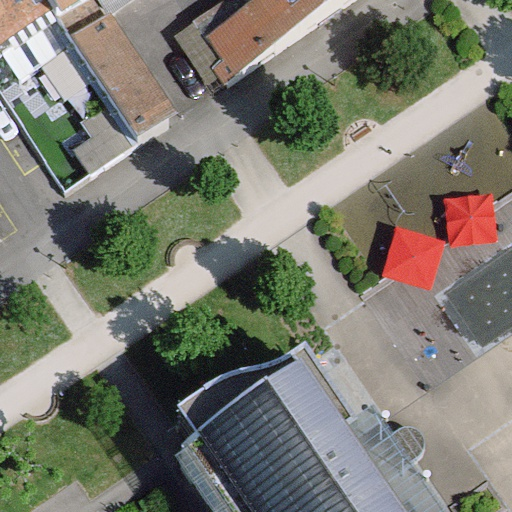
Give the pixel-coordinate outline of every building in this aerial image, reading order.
[(0,0),(0,51),(51,16),(40,0),(0,0)] [(99,0),(40,0),(51,16),(58,28),(89,7),(99,0)] [(358,0),(253,0),(202,35),(226,69),(220,73),(230,88),(358,0)] [(160,113),(103,27),(73,48),(113,109),(140,150),(170,128),(160,113)] [(140,150),(113,109),(66,140),(93,180),(140,150)] [(420,294),(511,228),(511,215),(486,180),(435,216),(437,218),(390,252),(420,294)] [(388,511),(348,453),(360,444),(347,425),(318,381),(313,374),(309,367),(281,385),(256,392),(233,397),(178,429),(185,440),(198,459),(183,471),(211,511),(388,511)] [(388,511),(427,511),(362,416),(347,425),(360,444),(348,453),(388,511)]
